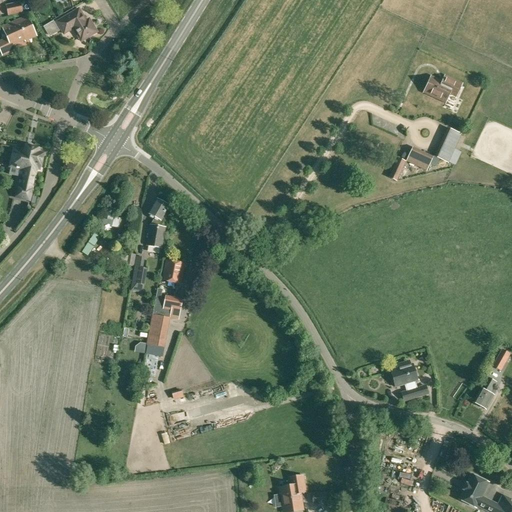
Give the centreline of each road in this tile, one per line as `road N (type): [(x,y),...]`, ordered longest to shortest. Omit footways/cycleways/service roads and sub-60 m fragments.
road 1 (unclassified): [(346,388),(273,280),(183,192),(116,145)]
road 2 (unclassified): [(511,465),(455,426),(392,412),(346,388)]
road 3 (residential): [(0,256),(45,199),(64,119)]
road 4 (secondary): [(0,293),(88,180)]
road 5 (unclassified): [(347,511),(354,460),(346,388)]
